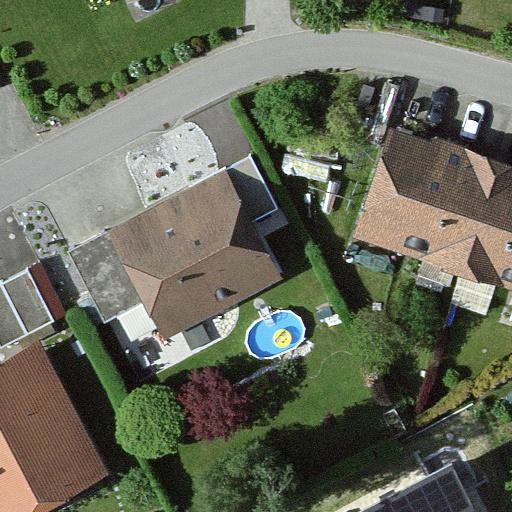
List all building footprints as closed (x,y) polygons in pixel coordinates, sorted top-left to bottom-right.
[(120,0),(125,9),(142,0),(120,0)] [(511,165),(443,145),(380,127),(348,238),(511,285),(511,165)] [(275,274),(218,167),(100,230),(156,336),(275,274)] [(27,272),(0,286),(0,352),(2,356),(0,356),(0,511),(19,511),(104,468),(38,343),(59,332),(27,272)] [(338,511),(483,511),(456,455),(338,511)]
